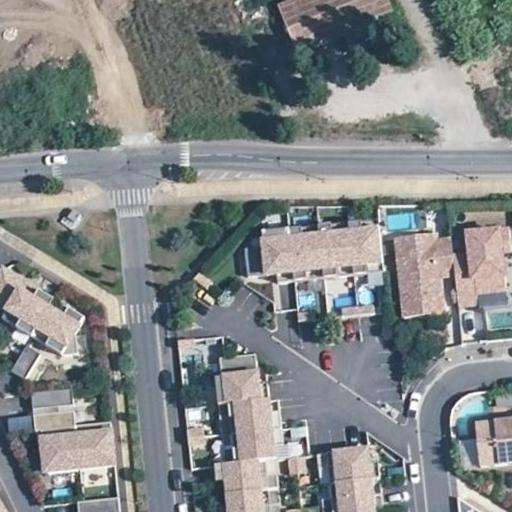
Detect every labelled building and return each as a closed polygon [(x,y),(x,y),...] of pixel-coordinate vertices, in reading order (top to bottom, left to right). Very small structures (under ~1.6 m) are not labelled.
[(301,0),(282,8),(301,54),(347,35),(355,53),(403,38),(388,0),(301,0)] [(383,270),(377,219),(339,223),(344,274),(383,270)] [(344,274),(339,223),(300,227),(306,278),(344,274)] [(306,278),(300,227),(262,231),(263,245),(244,247),(247,275),(276,272),(277,281),(306,278)] [(507,285),(503,251),(511,250),(511,248),(510,228),(468,233),(470,254),(454,256),(456,274),(459,306),(479,303),(478,293),(478,289),(485,288),(489,291),(502,290),(507,285)] [(454,256),(452,239),(437,240),(436,233),(396,238),(404,317),(445,313),(441,275),(456,274),(454,256)] [(470,254),(468,233),(451,235),(452,239),(454,256),(470,254)] [(33,338),(55,301),(4,270),(0,276),(0,286),(17,297),(6,316),(3,320),(33,338)] [(17,297),(0,286),(0,312),(6,316),(17,297)] [(76,334),(85,319),(55,301),(33,338),(63,357),(79,355),(76,334)] [(28,347),(13,372),(27,381),(43,356),(28,347)] [(219,405),(270,400),(268,384),(259,385),(256,356),(221,360),(223,379),(217,380),(219,405)] [(72,391),(32,395),(34,411),(74,407),(72,391)] [(271,415),(270,400),(219,405),(221,421),(230,420),(232,435),(282,430),(280,414),(271,415)] [(81,471),(76,427),(75,413),(34,417),(36,432),(42,432),(46,474),(81,471)] [(30,416),(7,421),(11,436),(34,431),(30,416)] [(511,423),(475,428),(480,469),(511,465),(511,423)] [(116,467),(112,424),(76,427),(81,471),(116,467)] [(284,446),(282,430),(232,435),(234,450),(224,451),(225,466),(266,462),(276,461),(275,447),(284,446)] [(331,485),(380,480),(379,464),(370,465),(369,451),(318,456),(319,471),(329,470),(331,485)] [(279,491),(278,476),(268,477),(266,462),(225,466),(217,467),(218,483),(227,482),(229,496),(279,491)] [(382,496),(380,480),(331,485),(332,500),(323,501),(323,511),(362,511),(375,511),(373,497),(382,496)] [(272,511),(271,506),(281,505),(279,491),(229,496),(230,509),(221,510),(221,511),(272,511)] [(120,511),(119,499),(79,504),(79,511),(120,511)]
